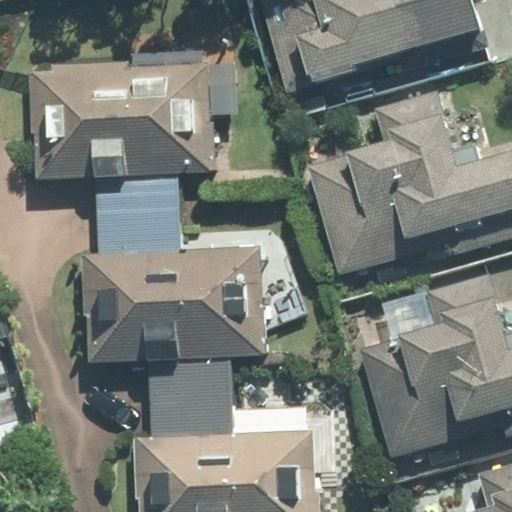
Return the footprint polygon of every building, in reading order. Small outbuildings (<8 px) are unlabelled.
[(495,2),(494,0),(305,0),(267,11),(292,96),(490,32),(482,5),(495,2)] [(235,29),(128,34),(130,62),(55,65),(55,73),(34,74),(37,135),(41,135),(43,182),(223,174),(218,72),(237,71),(235,29)] [(430,240),(468,229),(483,224),(511,215),(511,157),(489,165),(483,147),(461,154),(443,91),(379,110),(390,145),(311,168),(344,278),(434,251),(430,240)] [(267,250),(86,257),(88,318),(92,318),(94,365),(271,358),(267,250)] [(492,275),(431,293),(442,328),(363,350),(395,461),(487,435),(483,422),(511,413),(511,337),(511,338),(492,275)] [(323,511),(320,430),(137,439),(140,501),(146,500),(146,511),(323,511)] [(482,511),(511,511),(511,464),(482,474),(493,508),(482,511)]
